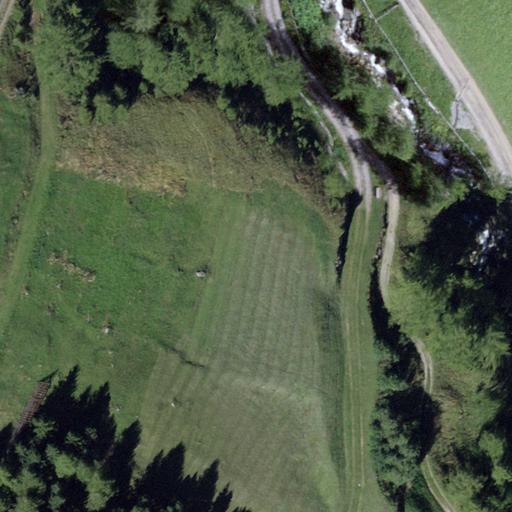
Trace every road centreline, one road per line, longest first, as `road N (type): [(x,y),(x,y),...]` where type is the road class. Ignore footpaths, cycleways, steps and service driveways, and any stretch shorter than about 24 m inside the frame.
road 1 (track): [(266,0),(276,48),(389,195),(377,294),(426,369),(414,460),(445,511)]
road 2 (track): [(511,186),(406,0)]
